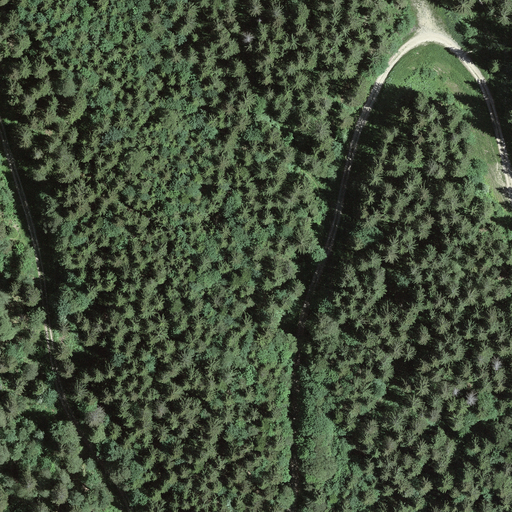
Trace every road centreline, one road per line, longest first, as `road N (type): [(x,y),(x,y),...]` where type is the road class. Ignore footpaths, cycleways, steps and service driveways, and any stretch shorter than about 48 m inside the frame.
road 1 (track): [(287,511),(298,477),(304,316),(359,126),(397,56),(434,36),(473,63),(511,184)]
road 2 (track): [(0,115),(40,263),(57,383),(131,511)]
